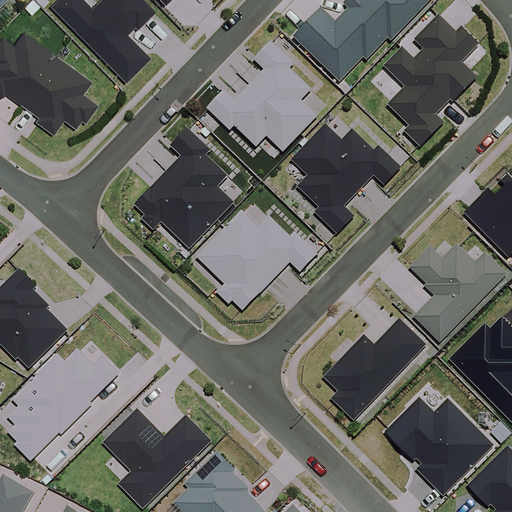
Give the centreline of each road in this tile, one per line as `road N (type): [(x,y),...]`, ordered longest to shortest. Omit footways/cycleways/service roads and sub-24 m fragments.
road 1 (residential): [(511,99),(239,383)]
road 2 (residential): [(55,217),(265,0)]
road 3 (residential): [(55,217),(239,383)]
road 4 (residential): [(239,383),(370,511)]
